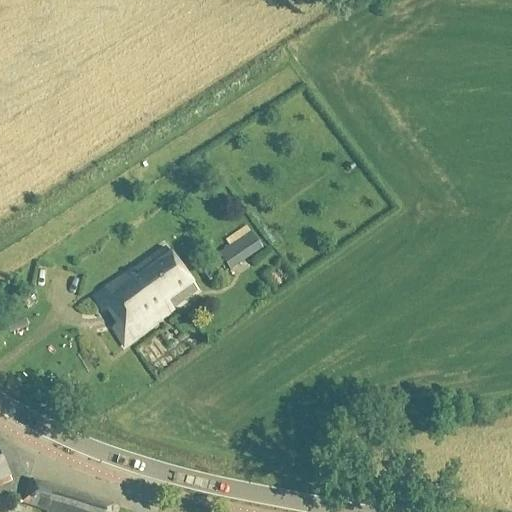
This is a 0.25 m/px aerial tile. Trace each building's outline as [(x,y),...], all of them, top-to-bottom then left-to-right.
[(219,254),(231,272),(263,250),(252,231),(219,254)] [(166,246),(141,264),(91,300),(125,346),(199,292),(166,246)] [(74,308),(79,319),(96,313),(92,302),(74,308)] [(115,373),(99,388),(115,405),(131,390),(115,373)] [(0,458),(0,486),(10,482),(0,458)] [(30,479),(27,488),(22,506),(41,511),(117,511),(119,507),(30,479)]
